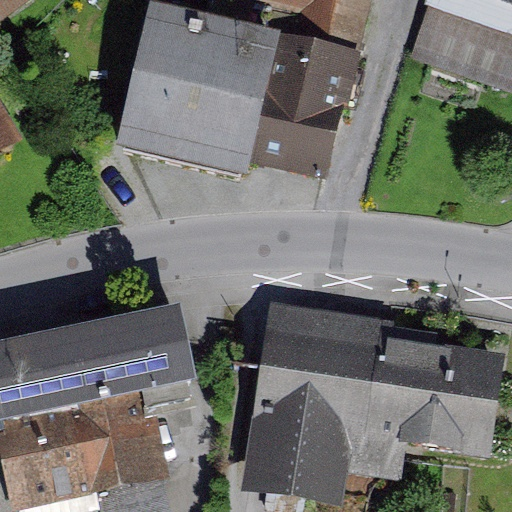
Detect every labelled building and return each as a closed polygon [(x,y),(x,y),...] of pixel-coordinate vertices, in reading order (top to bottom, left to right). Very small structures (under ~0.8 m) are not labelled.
[(0,0),(0,24),(33,0),(0,0)] [(222,0),(218,19),(364,53),(376,0),(222,0)] [(511,0),(449,0),(430,52),(511,81),(511,0)] [(161,22),(132,144),(254,173),(257,160),(334,178),(364,53),(218,19),(196,14),(192,29),(161,22)] [(0,155),(22,142),(0,104),(0,155)] [(509,364),(405,349),(408,328),(298,312),(295,332),(284,331),(271,419),(281,420),(271,488),(363,501),(368,468),(419,475),(425,441),(496,452),(509,364)] [(205,392),(190,319),(0,358),(0,435),(165,401),(205,392)] [(0,511),(25,511),(112,494),(115,511),(188,511),(165,401),(0,435),(0,444),(1,451),(0,451),(0,511)]
